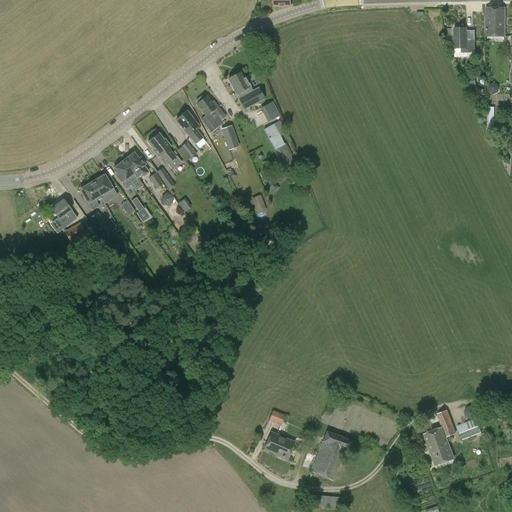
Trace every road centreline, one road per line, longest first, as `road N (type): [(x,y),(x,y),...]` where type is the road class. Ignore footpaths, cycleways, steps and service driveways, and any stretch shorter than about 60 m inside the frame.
road 1 (track): [(0,359),(111,452),(219,441),(290,485),(322,491),(355,487),(383,466),(435,406),(511,403)]
road 2 (unclassified): [(22,179),(79,156),(242,32),(335,2)]
